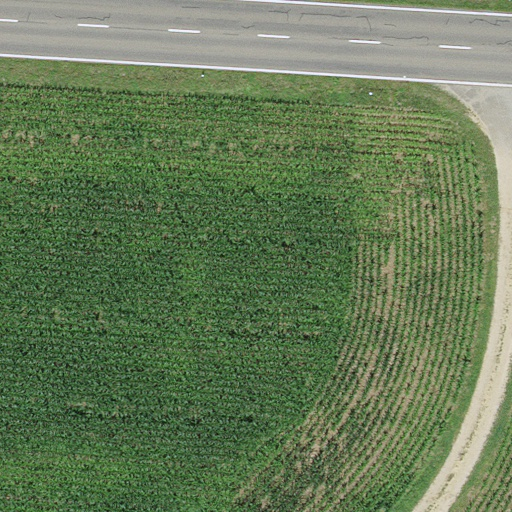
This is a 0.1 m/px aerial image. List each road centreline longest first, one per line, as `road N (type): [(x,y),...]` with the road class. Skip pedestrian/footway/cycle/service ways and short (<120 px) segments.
road 1 (primary): [(0,19),(511,49)]
road 2 (track): [(508,49),(509,201),(493,372),(422,511)]
